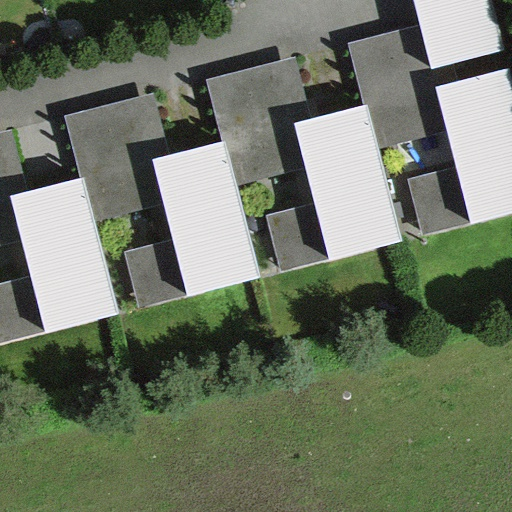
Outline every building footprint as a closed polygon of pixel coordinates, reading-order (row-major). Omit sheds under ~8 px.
[(484,0),(415,0),(435,77),(500,61),(484,0)] [(511,93),(509,82),(442,98),(474,228),(511,218),(511,93)] [(69,143),(164,140),(163,106),(68,108),(69,143)] [(359,121),(286,137),(315,266),(388,250),(359,121)] [(213,158),(140,174),(169,303),(242,287),(213,158)] [(75,198),(2,214),(31,343),(104,327),(75,198)]
